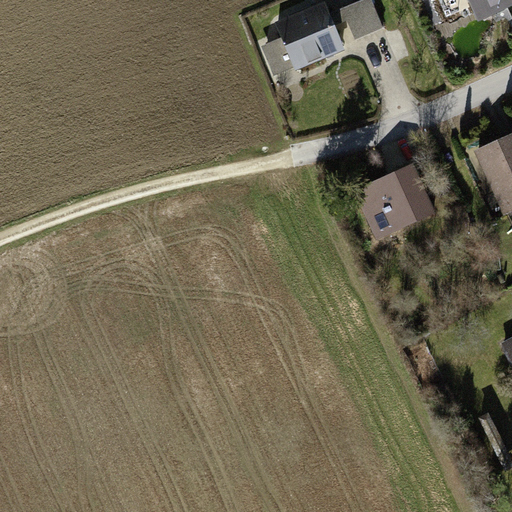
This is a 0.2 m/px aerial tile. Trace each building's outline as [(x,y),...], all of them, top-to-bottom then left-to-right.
[(372,0),(367,0),(344,10),(357,40),(385,29),(372,0)] [(511,0),(489,0),(495,12),(511,4),(511,0)] [(286,43),(296,67),(344,48),(327,6),(279,26),(286,43)] [(296,67),(286,43),(274,48),(284,73),(296,67)] [(511,137),(480,152),(507,212),(509,211),(511,217),(511,137)] [(435,213),(414,166),(357,192),(379,239),(435,213)]
